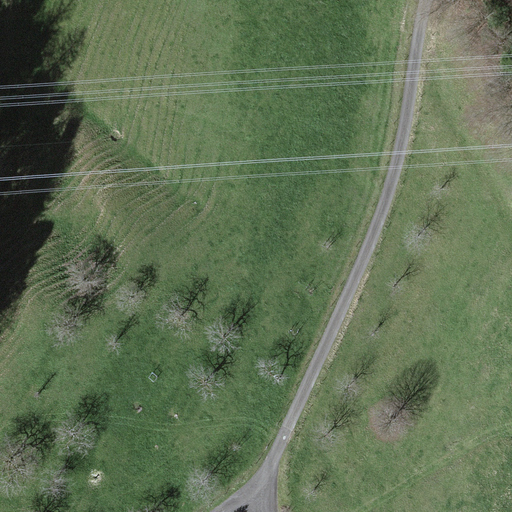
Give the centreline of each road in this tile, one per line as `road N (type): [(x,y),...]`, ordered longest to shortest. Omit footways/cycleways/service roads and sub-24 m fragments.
road 1 (track): [(221,511),(273,457),(360,265),(401,139),(427,0)]
road 2 (track): [(357,511),(478,436),(511,431)]
